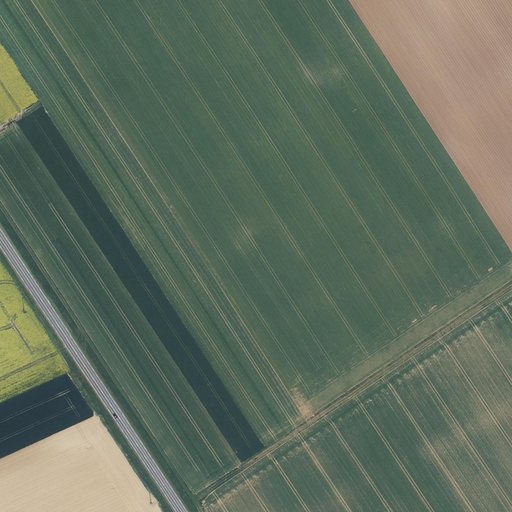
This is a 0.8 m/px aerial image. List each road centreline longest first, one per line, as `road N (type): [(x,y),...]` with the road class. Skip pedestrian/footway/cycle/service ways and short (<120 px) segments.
road 1 (track): [(511,286),(197,500),(205,511)]
road 2 (primary): [(181,511),(0,237)]
